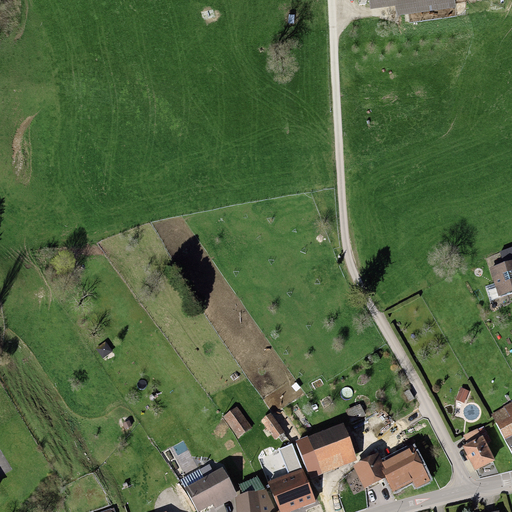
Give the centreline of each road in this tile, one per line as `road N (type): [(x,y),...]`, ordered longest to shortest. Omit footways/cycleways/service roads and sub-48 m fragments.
road 1 (track): [(373,313),(344,244),(331,0)]
road 2 (residential): [(465,489),(373,313)]
